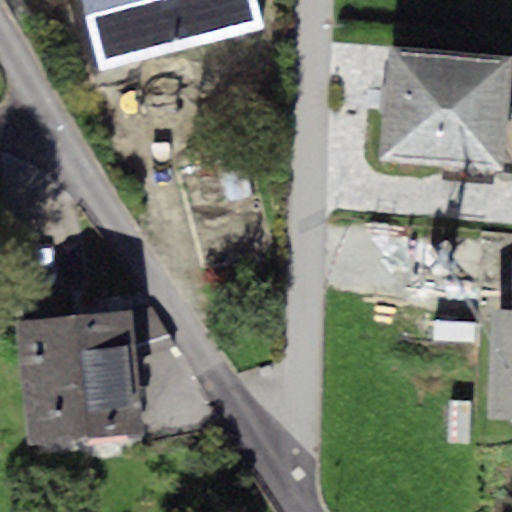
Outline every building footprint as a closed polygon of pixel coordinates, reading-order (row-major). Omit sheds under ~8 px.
[(126,54),(111,0),(83,0),(99,61),(126,54)] [(257,0),(111,0),(126,54),(129,67),(266,32),(257,0)] [(511,84),(511,57),(388,46),(377,160),(504,172),(511,84)] [(511,422),(511,310),(493,310),(489,422),(511,422)] [(129,312),(15,322),(26,446),(139,436),(129,312)]
